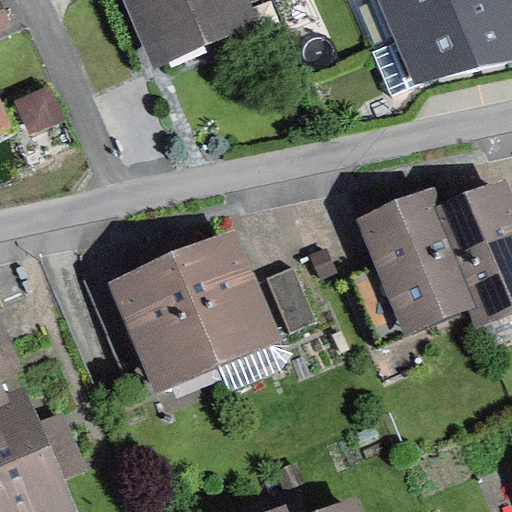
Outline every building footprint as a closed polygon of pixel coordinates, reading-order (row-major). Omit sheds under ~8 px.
[(242,0),(120,0),(150,73),(255,32),(242,0)] [(370,0),(392,46),(509,2),(508,0),(370,0)] [(511,9),(509,2),(392,46),(412,88),(511,69),(511,9)] [(55,89),(19,102),(33,140),(69,127),(55,89)] [(0,136),(8,133),(0,114),(0,136)] [(437,218),(464,314),(471,332),(511,316),(511,219),(502,193),(437,218)] [(464,314),(437,218),(428,195),(346,227),(391,342),(464,314)] [(200,251),(173,262),(215,372),(275,348),(230,238),(200,251)] [(150,398),(215,372),(173,262),(106,289),(150,398)] [(0,406),(0,466),(49,446),(30,395),(0,406)] [(73,511),(49,446),(0,466),(0,511),(73,511)]
